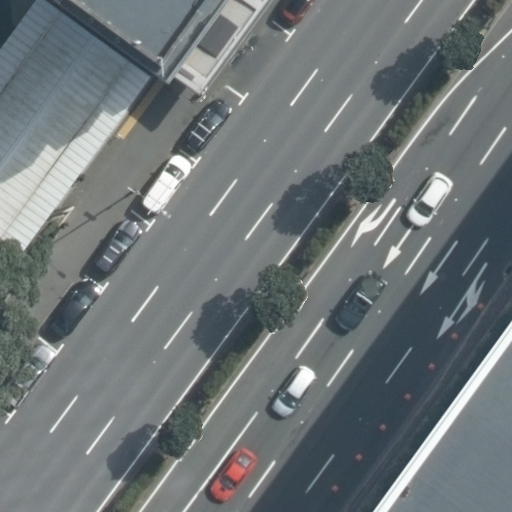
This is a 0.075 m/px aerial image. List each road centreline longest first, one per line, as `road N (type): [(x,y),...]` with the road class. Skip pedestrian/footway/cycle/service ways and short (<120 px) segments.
road 1 (primary): [(21,511),(397,0)]
road 2 (primary): [(511,120),(229,511)]
